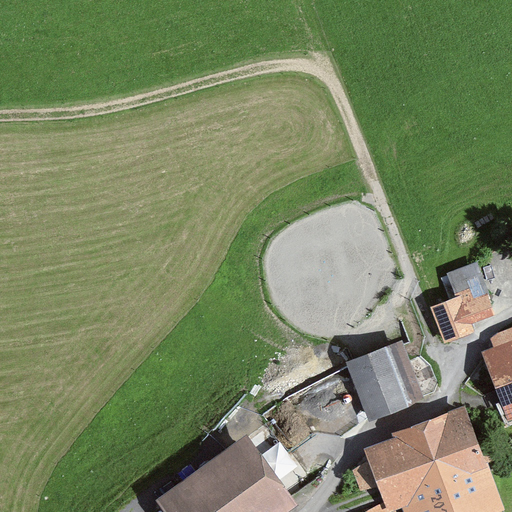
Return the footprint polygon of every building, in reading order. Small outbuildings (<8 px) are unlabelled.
[(462,299),(436,308),(444,337),(493,321),(474,267),(453,275),(462,299)] [(504,346),(490,351),(511,406),(511,405),(511,328),(500,333),(504,346)] [(389,347),(352,360),(371,414),(408,401),(389,347)] [(465,412),(371,443),(392,506),(410,501),(413,511),(458,511),(496,498),(465,412)] [(245,445),(168,500),(176,511),(268,511),(285,501),(245,445)]
